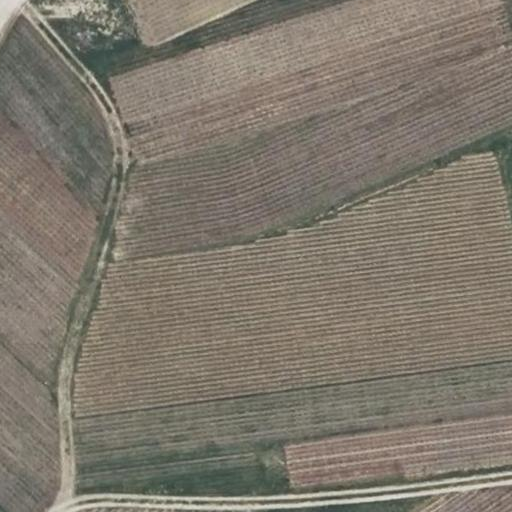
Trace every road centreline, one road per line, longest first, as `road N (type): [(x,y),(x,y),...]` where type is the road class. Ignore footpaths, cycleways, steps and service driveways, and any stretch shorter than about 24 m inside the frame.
road 1 (track): [(72,507),(61,386),(115,205),(119,148),(94,84),(16,0)]
road 2 (track): [(65,511),(269,502),(511,476)]
